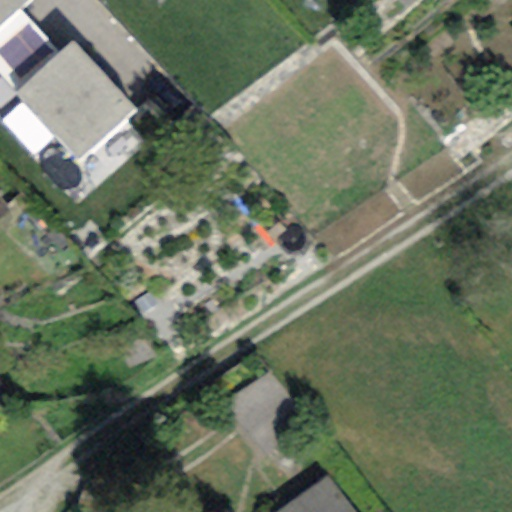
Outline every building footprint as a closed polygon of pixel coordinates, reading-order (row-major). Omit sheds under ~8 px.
[(30,0),(0,0),(0,28),(18,11),(30,0)] [(59,55),(18,11),(0,28),(0,81),(14,96),(59,55)] [(134,108),(72,42),(59,55),(14,96),(75,162),(134,108)] [(0,215),(9,206),(0,196),(0,215)] [(351,511),(324,476),(276,511),(351,511)]
